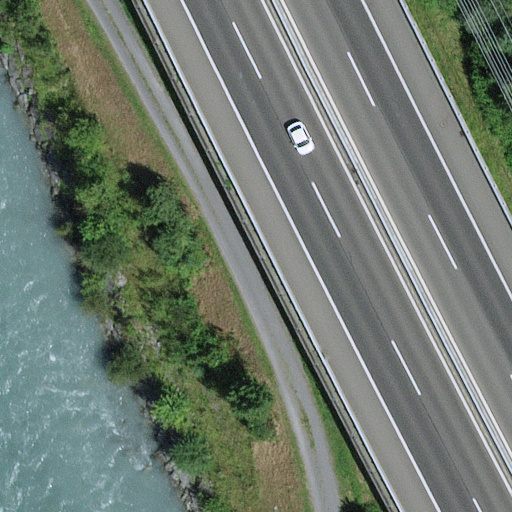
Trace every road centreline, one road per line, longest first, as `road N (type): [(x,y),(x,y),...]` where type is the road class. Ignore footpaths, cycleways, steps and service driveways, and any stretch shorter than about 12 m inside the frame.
road 1 (motorway): [(221,0),(480,511)]
road 2 (track): [(327,511),(298,402),(268,329),(95,0)]
road 3 (motorway): [(511,371),(323,0)]
